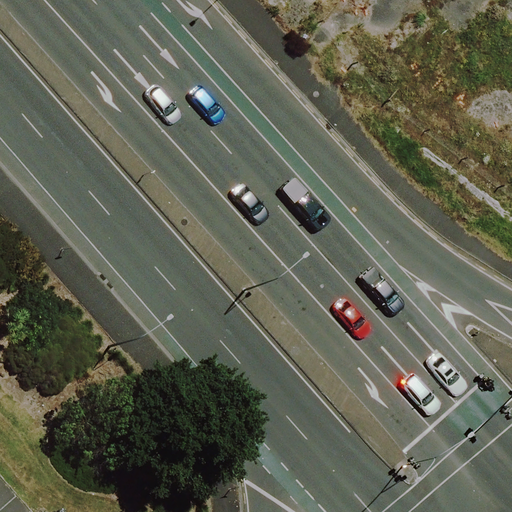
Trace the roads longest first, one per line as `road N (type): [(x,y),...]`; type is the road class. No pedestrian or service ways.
road 1 (secondary): [(78,0),(511,483)]
road 2 (secondary): [(155,0),(434,275),(511,319)]
road 3 (secondary): [(253,375),(0,108)]
road 4 (secondary): [(379,511),(253,375)]
road 5 (secondary): [(279,511),(253,375)]
